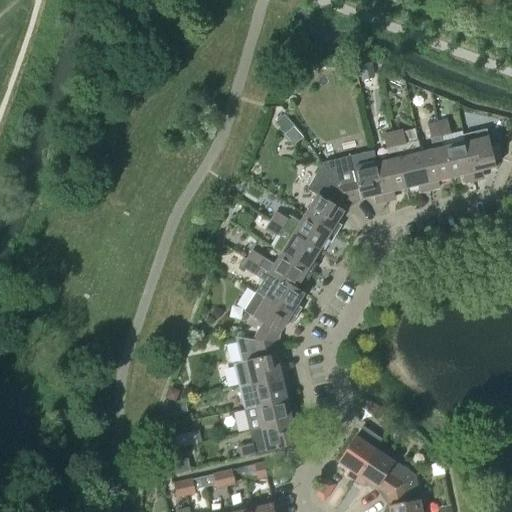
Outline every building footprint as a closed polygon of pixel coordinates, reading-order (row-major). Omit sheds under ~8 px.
[(436,123),(439,137),(449,135),(446,120),(436,123)] [(432,151),(422,154),(430,190),(440,188),(438,182),(452,178),(445,148),(442,149),(439,137),(436,123),(426,125),(432,151)] [(464,136),(466,143),(474,180),(484,178),(483,171),(495,168),(489,138),(487,130),(464,136)] [(401,131),(392,133),(395,147),(397,159),(404,190),(418,186),(420,193),(430,190),(422,154),(420,154),(417,140),(404,143),(401,131)] [(392,133),(382,135),(385,149),(395,147),(392,133)] [(474,180),(466,143),(445,148),(452,178),(463,176),(465,182),(474,180)] [(397,159),(395,147),(385,149),(388,161),(377,164),(385,201),(395,198),(394,192),(404,190),(397,159)] [(385,201),(377,164),(375,153),(322,164),(321,165),(352,207),(360,200),(374,197),(376,203),(385,201)] [(352,207),(321,165),(306,190),(316,196),(305,214),(337,235),(343,226),(338,223),(344,212),(352,207)] [(332,243),(337,235),(305,214),(300,223),(288,216),(286,219),(275,212),(270,220),(320,252),(327,240),(332,243)] [(313,262),(320,252),(270,220),(264,230),(277,237),(271,248),(282,254),(313,274),(318,266),(313,262)] [(307,283),(313,274),(282,254),(275,266),(263,259),(251,251),(246,260),(276,280),(277,279),(296,290),(302,280),(307,283)] [(305,295),(296,290),(277,279),(276,280),(246,260),(240,269),(253,275),(254,274),(263,280),(256,292),(297,318),(302,309),(297,306),(305,295)] [(291,327),(297,318),(256,292),(243,312),(263,324),(254,341),(278,346),(280,334),(287,324),(291,327)] [(276,354),(278,346),(254,341),(236,338),(242,363),(234,365),(240,387),(252,384),(287,376),(285,366),(280,368),(276,354)] [(289,387),(287,376),(252,384),(240,387),(245,411),(257,408),(287,401),(284,388),(289,387)] [(186,397),(163,403),(166,417),(189,411),(186,397)] [(257,408),(245,411),(250,432),(298,421),(295,411),(290,412),(287,401),(257,408)] [(300,431),(298,421),(250,432),(253,444),(240,448),(242,458),(297,445),(294,432),(300,431)] [(354,481),(375,450),(380,442),(361,429),(338,463),(349,471),(345,475),(354,481)] [(170,450),(197,444),(194,432),(175,436),(170,449),(170,450)] [(383,499),(415,477),(415,475),(395,462),(394,463),(375,450),(354,481),(363,487),(366,483),(377,490),(383,499)] [(266,478),(262,463),(253,466),(256,480),(266,478)] [(231,471),(221,473),(225,487),(234,485),(231,471)] [(225,487),(221,473),(212,475),(215,490),(225,487)] [(419,500),(415,477),(383,499),(388,508),(388,511),(420,511),(418,500),(419,500)] [(191,480),(183,482),(186,496),(195,494),(191,480)] [(186,496),(183,482),(172,484),(176,499),(186,496)] [(274,511),(271,500),(250,505),(251,511),(274,511)]
